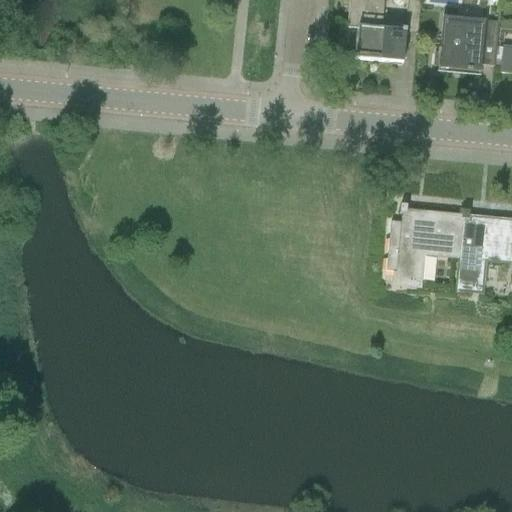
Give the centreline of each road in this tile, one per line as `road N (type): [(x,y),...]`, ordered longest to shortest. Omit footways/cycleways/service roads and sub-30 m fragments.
road 1 (residential): [(290,118),(0,90)]
road 2 (residential): [(511,139),(290,118)]
